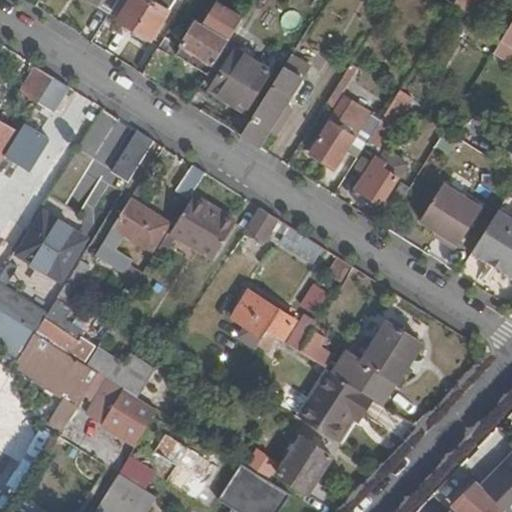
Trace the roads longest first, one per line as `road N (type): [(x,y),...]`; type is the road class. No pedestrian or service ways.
road 1 (residential): [(511,335),(0,13)]
road 2 (residential): [(368,511),(511,357)]
